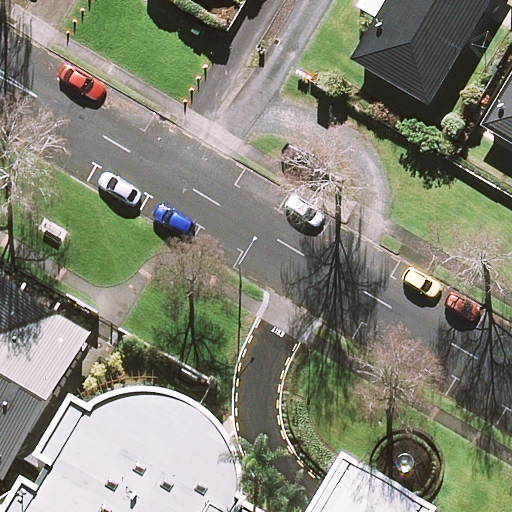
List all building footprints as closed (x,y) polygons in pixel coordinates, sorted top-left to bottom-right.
[(511,3),(511,0),(404,0),(373,57),(457,104),(511,3)] [(511,83),(483,132),(511,149),(511,83)] [(102,415),(87,406),(24,511),(221,511),(230,497),(251,509),(255,503),(257,492),(257,481),(255,470),(252,460),(248,448),(243,436),(237,424),(229,415),(217,406),(207,400),(194,397),(179,392),(165,391),(153,390),(140,392),(128,394),(117,398),(107,405),(102,415)] [(319,511),(446,511),(448,510),(353,455),(327,499),(319,511)] [(255,511),(251,509),(230,497),(221,511),(255,511)]
